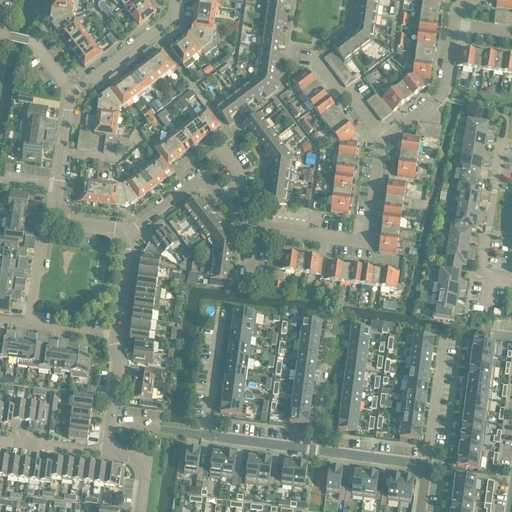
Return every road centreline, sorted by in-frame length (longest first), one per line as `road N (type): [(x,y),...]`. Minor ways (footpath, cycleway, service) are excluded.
road 1 (residential): [(126,234),(202,183),(255,233),(363,239),(384,140)]
road 2 (residential): [(205,435),(422,468)]
road 3 (residential): [(384,140),(442,93),(454,14),(467,0)]
road 4 (residential): [(511,143),(498,151),(483,261),(488,275),(511,279)]
road 5 (residential): [(72,95),(165,24),(176,0)]
road 6 (residential): [(443,337),(422,468)]
road 7 (residential): [(28,325),(41,227),(58,212)]
